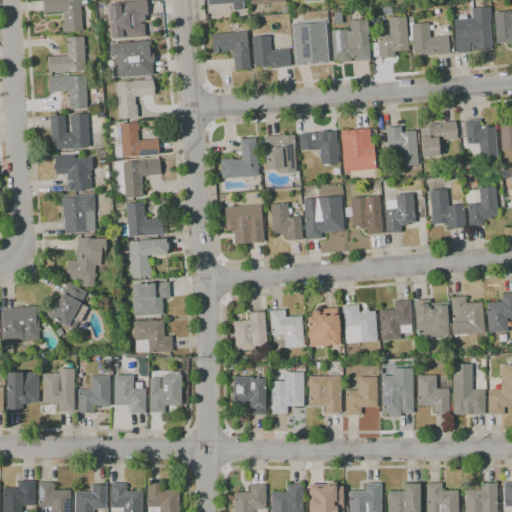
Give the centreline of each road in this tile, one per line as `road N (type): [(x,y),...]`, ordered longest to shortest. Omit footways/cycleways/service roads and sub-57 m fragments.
road 1 (residential): [(183,0),(205,277),(202,511)]
road 2 (residential): [(511,451),(0,452)]
road 3 (residential): [(511,80),(193,110)]
road 4 (residential): [(511,255),(205,277)]
road 5 (residential): [(4,0),(22,267)]
